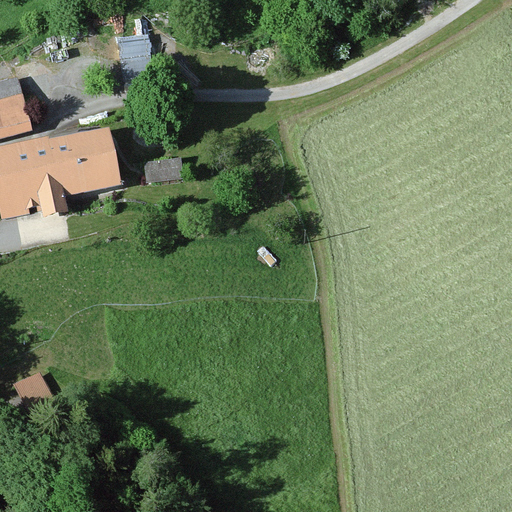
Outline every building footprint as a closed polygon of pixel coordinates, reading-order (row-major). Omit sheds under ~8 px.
[(154,34),(154,18),(139,18),(138,34),(154,34)] [(153,86),(147,37),(120,40),(126,89),(153,86)] [(0,136),(29,129),(16,80),(0,84),(0,136)] [(0,150),(0,217),(1,222),(40,212),(42,220),(68,213),(66,203),(123,189),(108,130),(48,145),(46,139),(0,150)] [(178,161),(145,162),(147,185),(179,183),(178,161)] [(18,384),(33,416),(58,404),(43,372),(18,384)]
